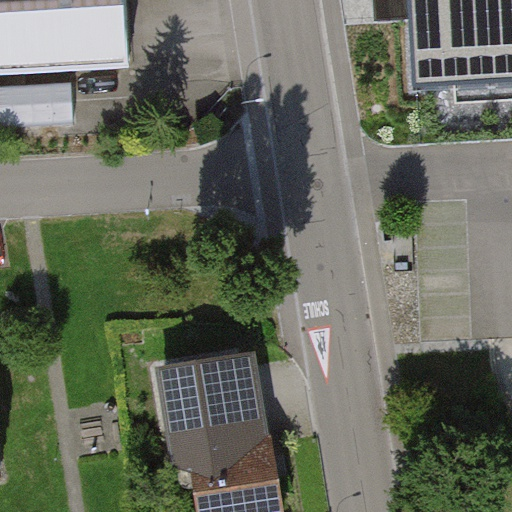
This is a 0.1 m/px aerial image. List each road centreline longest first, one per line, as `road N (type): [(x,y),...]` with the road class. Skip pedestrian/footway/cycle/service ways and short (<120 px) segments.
road 1 (residential): [(310,177),(363,511)]
road 2 (residential): [(0,194),(310,177)]
road 3 (residential): [(282,0),(310,177)]
